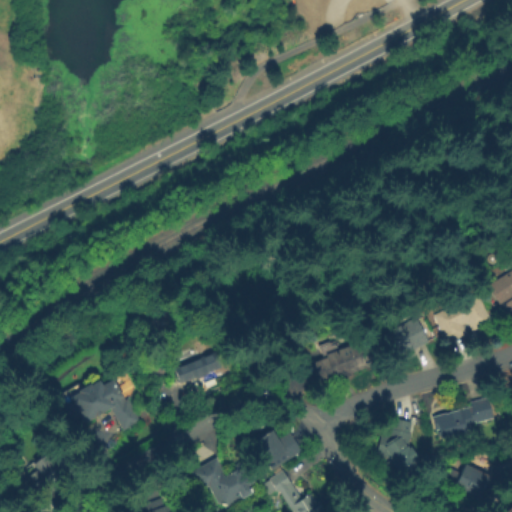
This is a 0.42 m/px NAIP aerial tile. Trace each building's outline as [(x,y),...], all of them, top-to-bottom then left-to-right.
[(487,285),(511,268),(511,297),(500,305),(487,285)] [(447,343),(433,315),(477,292),(492,322),(473,332),(468,322),(462,325),(466,333),(447,343)] [(511,323),(509,325),(502,315),(501,316),(497,310),(498,309),(497,307),(511,298),(511,323)] [(428,342),(409,352),(408,349),(395,356),(394,354),(386,359),(375,339),(415,317),(428,342)] [(320,380),(313,362),(326,357),(326,355),(362,341),(371,366),(350,374),(337,379),(336,377),(328,381),(327,378),(320,380)] [(215,351),(221,367),(178,383),(172,368),(215,351)] [(84,424),(79,416),(70,421),(62,407),(71,402),(69,397),(78,392),(77,391),(89,383),(90,385),(99,380),(102,385),(113,379),(125,400),(127,398),(140,420),(123,430),(110,408),(84,424)] [(431,416),(471,406),(469,401),(486,397),(492,418),(472,423),(473,427),(466,429),(466,431),(440,438),(437,430),(435,430),(431,416)] [(272,429),(278,439),(289,432),(301,451),(271,469),(267,464),(266,465),(252,442),(272,429)] [(410,433),(407,449),(422,470),(405,482),(392,463),(392,459),(376,456),(380,435),(387,436),(388,429),(410,433)] [(57,468),(40,450),(19,469),(31,483),(38,476),(42,481),(57,468)] [(188,467),(213,454),(222,472),(235,465),(236,468),(243,465),(251,480),(248,482),(252,488),(221,504),(206,475),(195,480),(188,467)] [(31,511),(17,493),(19,492),(9,480),(22,470),(33,484),(40,478),(34,471),(45,462),(50,470),(55,466),(68,483),(31,511)] [(444,483),(450,469),(460,474),(464,464),(488,475),(492,467),(507,475),(497,498),(482,491),(478,501),(453,489),(454,488),(444,483)] [(291,511),(278,492),(276,493),(276,492),(270,495),(262,482),(275,474),(272,470),(278,466),(281,470),(282,469),(302,499),(310,494),(315,502),(317,500),(325,511),(291,511)] [(146,511),(178,500),(182,511),(146,511)] [(164,511),(160,501),(137,510),(138,511),(164,511)]
